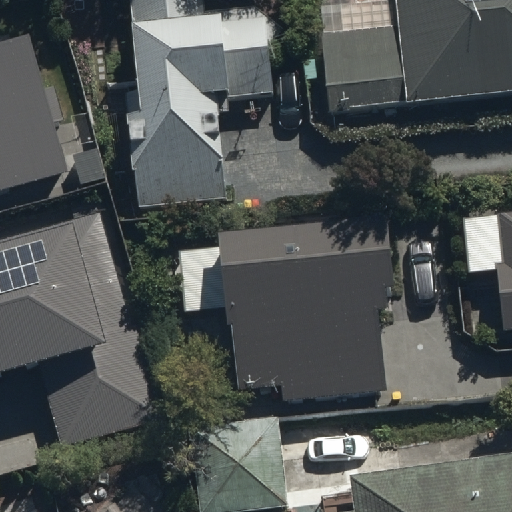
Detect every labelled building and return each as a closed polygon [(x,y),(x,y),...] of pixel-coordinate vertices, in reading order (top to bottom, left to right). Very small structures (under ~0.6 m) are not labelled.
[(133,168),(138,168),(138,216),(229,215),(229,124),(236,124),(236,114),(272,114),(272,27),(208,27),(208,0),(136,0),(138,108),(127,108),(127,132),(132,132),(133,168)] [(511,0),(396,0),(402,47),(327,53),(334,130),(411,123),(412,129),(511,119),(511,0)] [(0,214),(71,194),(57,146),(69,143),(58,105),(48,108),(35,62),(0,71),(0,214)] [(508,265),(497,266),(505,333),(511,332),(511,211),(502,212),(508,265)] [(383,217),(221,235),(238,389),(281,385),(282,402),(385,391),(375,301),(392,299),(383,217)] [(134,343),(104,230),(0,258),(0,413),(48,400),(65,465),(170,436),(144,340),(134,343)] [(289,511),(279,432),(193,443),(202,511),(289,511)] [(511,511),(511,472),(354,493),(356,511),(511,511)]
